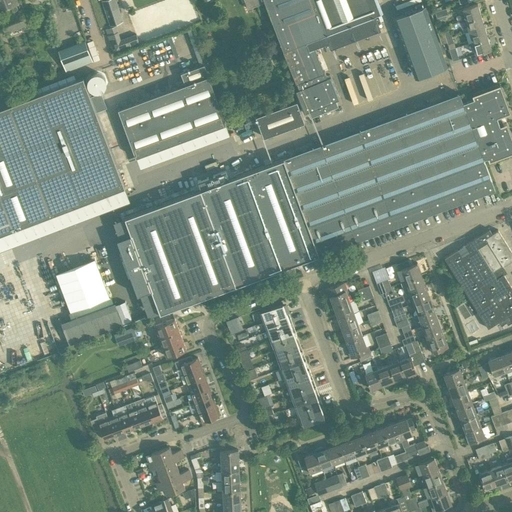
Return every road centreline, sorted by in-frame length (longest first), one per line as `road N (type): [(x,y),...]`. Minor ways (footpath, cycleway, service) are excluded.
road 1 (residential): [(136,511),(114,458),(243,415),(209,319),(303,284)]
road 2 (residential): [(470,509),(425,399),(358,408),(346,402),(303,284)]
road 3 (residential): [(303,284),(511,204)]
